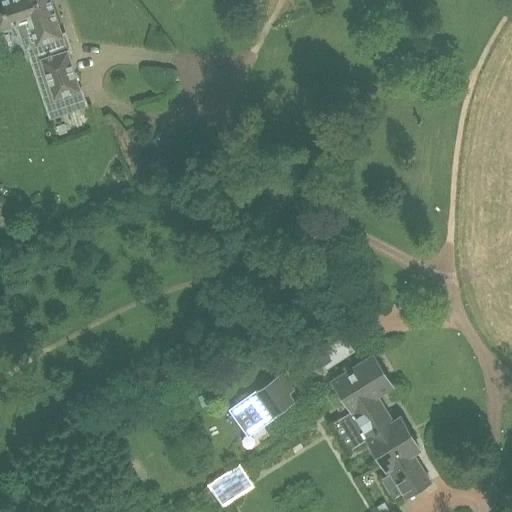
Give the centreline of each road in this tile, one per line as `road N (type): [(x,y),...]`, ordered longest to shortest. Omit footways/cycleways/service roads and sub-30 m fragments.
road 1 (track): [(486,511),(490,375),(447,288)]
road 2 (track): [(326,221),(297,206),(230,142),(232,85),(249,52)]
road 3 (track): [(447,288),(326,221)]
